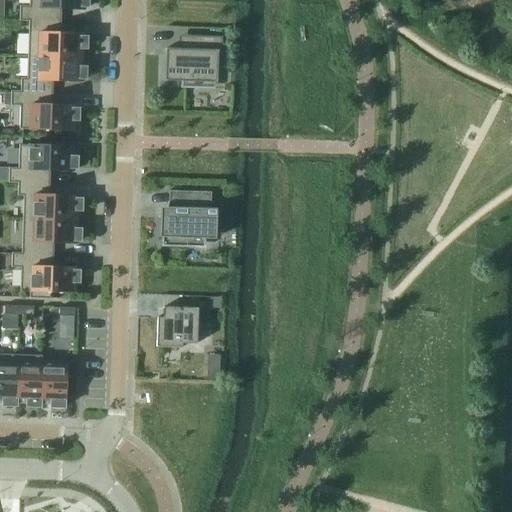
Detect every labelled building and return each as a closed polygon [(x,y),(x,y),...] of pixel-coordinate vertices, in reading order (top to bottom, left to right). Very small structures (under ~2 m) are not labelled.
[(60,10),(83,10),(83,7),(86,7),(86,0),(28,0),(28,7),(19,7),(18,20),(60,22),(60,10)] [(36,56),(27,56),(27,57),(82,58),(82,49),(85,49),(85,38),(82,38),(82,35),(59,34),(60,22),(18,20),(18,21),(28,21),(27,34),(37,35),(36,56)] [(164,49),(164,51),(168,51),(167,55),(166,55),(165,80),(180,80),(180,88),(198,89),(198,87),(197,87),(197,80),(206,80),(206,81),(213,81),(214,59),(213,59),(213,53),(220,53),(221,37),(190,36),(190,38),(191,38),(190,50),(164,49)] [(82,58),(27,57),(26,79),(20,79),(20,92),(10,91),(10,92),(51,93),(52,81),(81,82),(81,79),(84,79),(84,68),(81,68),(82,58)] [(74,120),(77,120),(77,110),(74,110),(74,106),(51,106),(51,93),(10,92),(10,106),(19,106),(18,129),(73,131),(74,120)] [(7,182),(48,183),(49,171),(72,172),(72,168),(75,168),(76,158),(72,158),(73,147),(18,145),(17,168),(8,168),(7,182)] [(77,220),(77,210),(80,210),(80,200),(77,200),(77,196),(48,196),(48,183),(7,182),(7,183),(17,183),(16,196),(22,196),(22,218),(77,220)] [(159,208),(158,238),(160,238),(160,247),(185,248),(185,238),(202,239),(202,241),(204,241),(204,237),(213,237),(213,212),(209,211),(210,193),(168,191),(167,208),(159,208)] [(11,254),(52,255),(52,243),(76,244),(76,240),(79,241),(79,230),(76,230),(77,220),(22,218),(20,253),(11,253),(11,254)] [(52,255),(11,254),(10,268),(20,268),(19,291),(29,292),(28,298),(50,299),(50,292),(74,293),(74,282),(77,282),(78,272),(75,272),(75,268),(52,268),(52,255)] [(209,298),(209,307),(219,308),(219,298),(209,298)] [(3,315),(18,315),(18,307),(3,306),(3,315)] [(32,307),(18,307),(18,315),(32,316),(32,307)] [(160,317),(154,317),(153,347),(179,348),(180,344),(194,344),(195,308),(160,307),(160,317)] [(73,317),(74,308),(58,308),(58,317),(73,317)] [(38,407),(39,404),(40,361),(39,361),(39,365),(16,365),(15,403),(26,403),(26,406),(38,407)] [(65,362),(40,361),(39,404),(50,404),(50,407),(62,408),(63,404),(65,362)] [(15,403),(16,365),(0,364),(0,402),(2,402),(2,406),(14,406),(15,403)]
